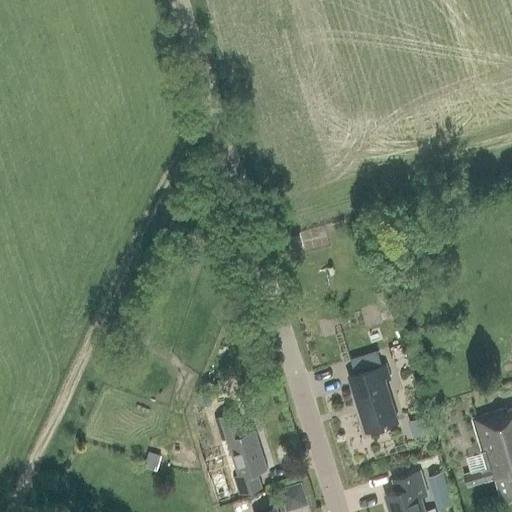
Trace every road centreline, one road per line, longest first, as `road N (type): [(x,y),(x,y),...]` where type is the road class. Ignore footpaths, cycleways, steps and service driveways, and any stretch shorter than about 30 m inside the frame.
road 1 (tertiary): [(338,511),(177,0)]
road 2 (track): [(212,112),(177,151),(11,511)]
